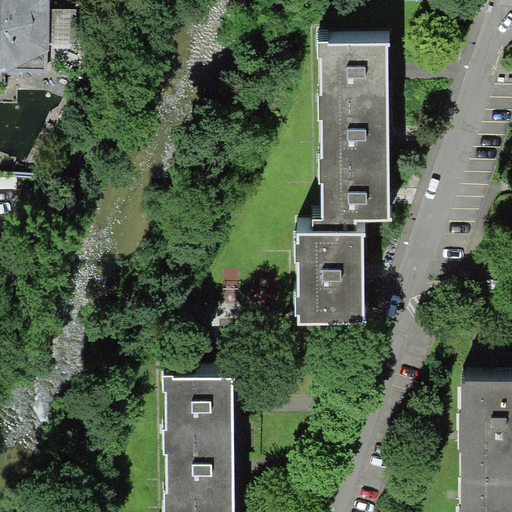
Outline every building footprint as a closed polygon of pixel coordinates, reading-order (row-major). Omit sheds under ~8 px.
[(0,0),(0,74),(20,74),(20,72),(47,72),(48,52),(49,51),(49,44),(50,9),(50,0),(0,0)] [(77,9),(50,9),(49,44),(76,44),(77,9)] [(329,41),(317,41),(317,59),(319,58),(320,94),(317,94),(317,120),(320,120),(320,158),(318,158),(319,184),(321,184),(321,219),(312,219),(312,233),(357,233),(357,221),(392,221),(392,218),(389,218),(389,179),(389,135),(388,72),(388,64),(390,64),(390,43),(329,43),(329,41)] [(357,233),(312,233),(296,233),(296,243),(294,243),(294,263),(296,263),(297,296),(294,296),(294,315),(297,315),(297,325),(367,325),(367,321),(364,321),(364,269),(364,235),(365,235),(365,233),(357,233)] [(234,511),(234,465),(234,402),(233,377),(173,378),(173,375),(162,375),(162,391),(165,391),(165,428),(163,429),(163,454),(165,454),(165,492),(163,492),(163,511),(234,511)] [(462,481),(511,481),(511,380),(466,381),(466,383),(462,383),(462,412),(459,412),(459,452),(461,452),(462,481)] [(511,511),(511,481),(462,481),(462,508),(459,508),(459,511),(511,511)]
